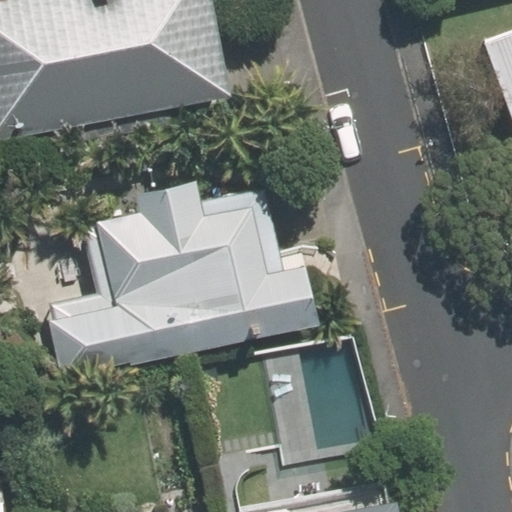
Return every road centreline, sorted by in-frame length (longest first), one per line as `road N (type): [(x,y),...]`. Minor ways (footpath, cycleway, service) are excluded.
road 1 (residential): [(448,363),(351,0)]
road 2 (residential): [(486,511),(448,363)]
